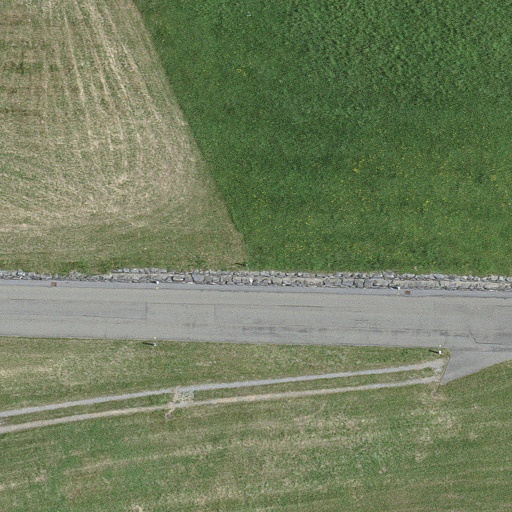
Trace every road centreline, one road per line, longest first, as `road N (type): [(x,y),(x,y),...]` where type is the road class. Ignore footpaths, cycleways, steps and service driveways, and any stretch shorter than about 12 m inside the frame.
road 1 (track): [(511,332),(482,358),(434,373),(0,424)]
road 2 (tertiary): [(511,322),(0,309)]
